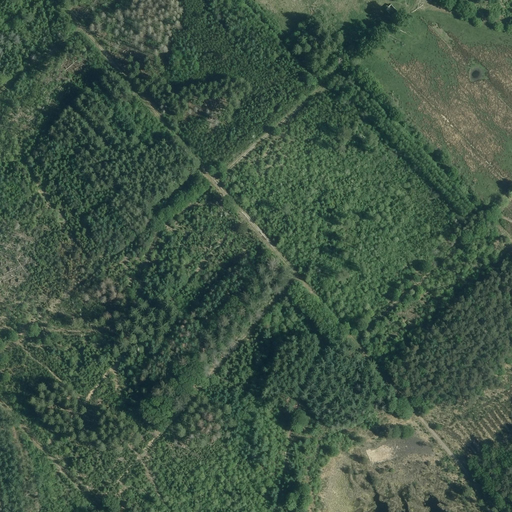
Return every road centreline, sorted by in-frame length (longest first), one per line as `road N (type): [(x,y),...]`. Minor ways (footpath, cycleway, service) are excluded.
road 1 (track): [(56,0),(353,340)]
road 2 (track): [(0,354),(33,334),(121,321),(164,226),(213,181)]
road 3 (track): [(353,340),(501,511)]
road 4 (track): [(274,511),(305,377),(344,330)]
road 5 (track): [(353,340),(492,218)]
road 6 (track): [(0,402),(99,508)]
